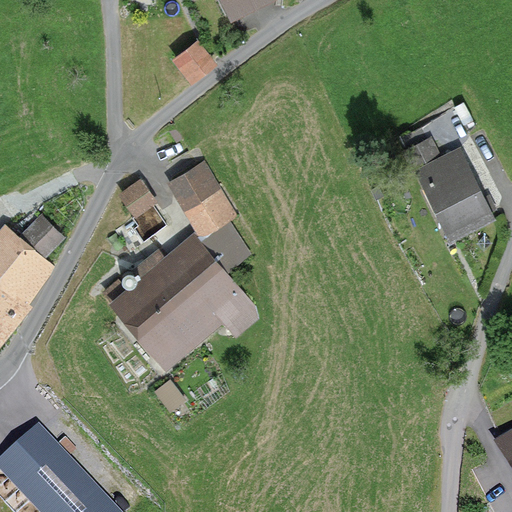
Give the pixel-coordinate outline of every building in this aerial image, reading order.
[(227,0),(233,13),(263,0),(227,0)] [(410,0),(409,0),(368,19),(386,58),(428,39),(410,0)] [(200,41),(177,57),(193,79),(216,63),(200,41)] [(432,133),(408,144),(417,162),(441,152),(432,133)] [(466,166),(430,183),(454,235),(490,218),(466,166)] [(202,168),(173,185),(203,234),(232,217),(202,168)] [(142,182),(123,194),(137,215),(155,202),(142,182)] [(24,241),(43,258),(63,237),(44,220),(24,241)] [(43,258),(24,241),(10,229),(0,239),(0,340),(29,308),(22,302),(53,267),(43,258)] [(190,234),(114,297),(170,365),(224,319),(234,332),(256,314),(190,234)] [(176,380),(161,393),(176,409),(190,397),(176,380)] [(113,511),(38,431),(0,465),(0,468),(40,511),(113,511)] [(511,441),(503,447),(511,460),(511,441)]
